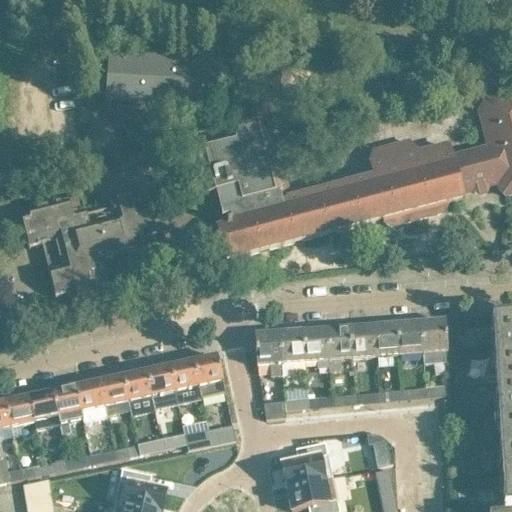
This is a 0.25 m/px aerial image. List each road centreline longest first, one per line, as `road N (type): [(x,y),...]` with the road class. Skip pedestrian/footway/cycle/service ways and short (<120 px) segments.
road 1 (residential): [(511,291),(261,310),(227,321)]
road 2 (residential): [(227,321),(0,377)]
road 3 (residential): [(227,321),(257,465)]
